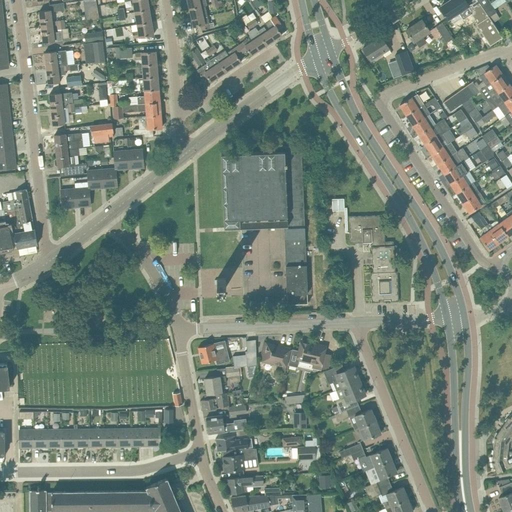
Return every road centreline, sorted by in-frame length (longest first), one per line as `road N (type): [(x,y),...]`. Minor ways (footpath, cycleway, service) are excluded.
road 1 (residential): [(496,264),(481,259),(380,100),(505,51)]
road 2 (tertiary): [(464,315),(434,237),(358,119),(330,49)]
road 3 (tertiary): [(315,58),(420,240),(445,316)]
road 4 (residential): [(47,263),(16,0)]
road 5 (residential): [(357,323),(433,511)]
road 6 (residential): [(0,473),(137,471),(200,453)]
road 7 (tertiary): [(471,511),(464,315)]
road 8 (tertiary): [(445,316),(461,511)]
road 9 (residential): [(179,329),(357,323)]
road 10 (residential): [(182,156),(315,58)]
road 11 (residential): [(179,329),(137,249),(104,217)]
road 12 (residential): [(200,453),(179,329)]
road 13 (residential): [(177,117),(276,48)]
